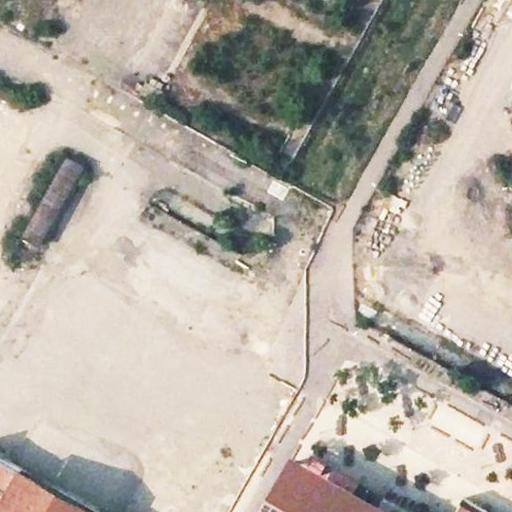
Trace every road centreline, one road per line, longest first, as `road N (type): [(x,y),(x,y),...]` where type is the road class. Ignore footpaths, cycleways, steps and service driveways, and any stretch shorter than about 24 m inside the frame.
road 1 (unknown): [(263,0),(511,140)]
road 2 (residential): [(0,413),(176,431)]
